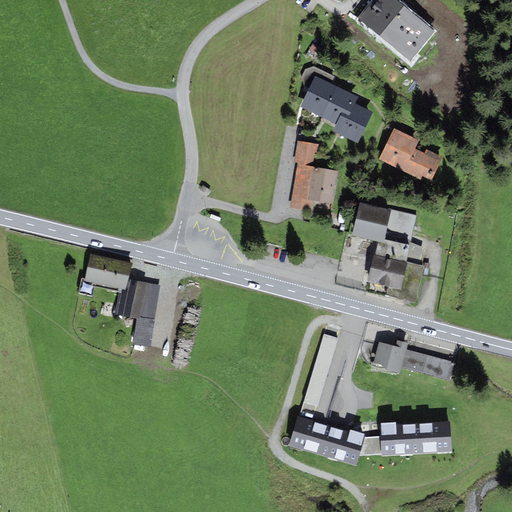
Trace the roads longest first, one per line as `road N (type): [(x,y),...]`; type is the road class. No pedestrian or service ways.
road 1 (primary): [(173,259),(511,349)]
road 2 (residential): [(173,259),(192,146),(177,91),(196,35),(259,0)]
road 3 (primary): [(0,216),(173,259)]
road 4 (track): [(177,91),(114,83),(95,71),(64,0)]
road 5 (track): [(277,440),(320,297)]
